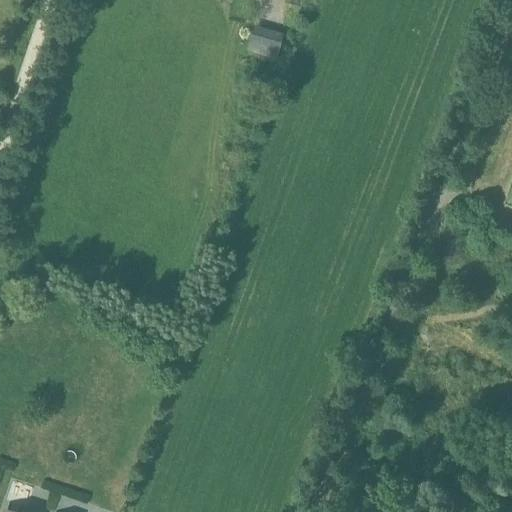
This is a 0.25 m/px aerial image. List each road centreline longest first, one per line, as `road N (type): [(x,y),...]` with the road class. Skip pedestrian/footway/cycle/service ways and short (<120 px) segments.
road 1 (track): [(318,511),(511,0)]
road 2 (track): [(48,0),(0,150)]
